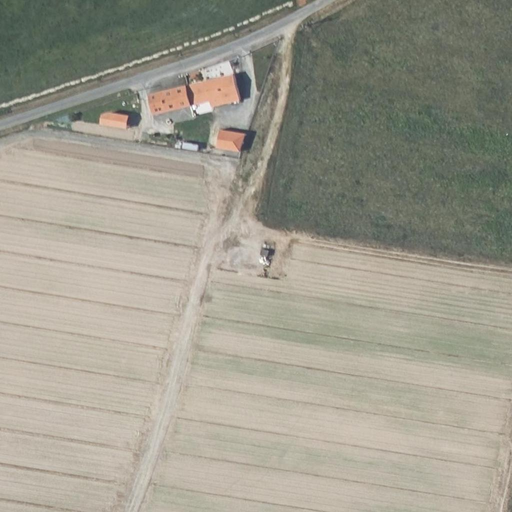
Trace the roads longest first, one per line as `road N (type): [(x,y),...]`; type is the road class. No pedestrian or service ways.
road 1 (track): [(283,17),(283,79),(248,203),(198,303),(127,511)]
road 2 (unclassified): [(0,124),(200,58),(319,0)]
